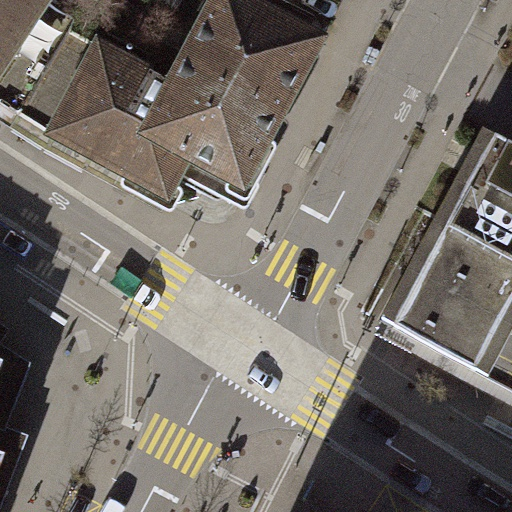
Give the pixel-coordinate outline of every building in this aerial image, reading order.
[(75,21),(42,0),(0,0),(0,103),(20,116),(75,21)] [(145,75),(98,50),(51,139),(167,201),(178,181),(198,192),(210,171),(219,176),(244,189),(320,43),(239,0),(219,0),(172,90),(145,75)] [(219,0),(129,0),(110,38),(152,60),(145,75),(172,90),(219,0)] [(72,33),(22,118),(51,139),(98,50),(72,33)] [(511,106),(496,136),(483,128),(458,176),(471,182),(407,303),(393,296),(379,321),(511,390),(511,106)] [(0,465),(0,511),(29,437),(8,429),(31,366),(2,345),(11,332),(0,324),(0,366),(1,367),(0,368),(0,458),(2,459),(0,465)]
